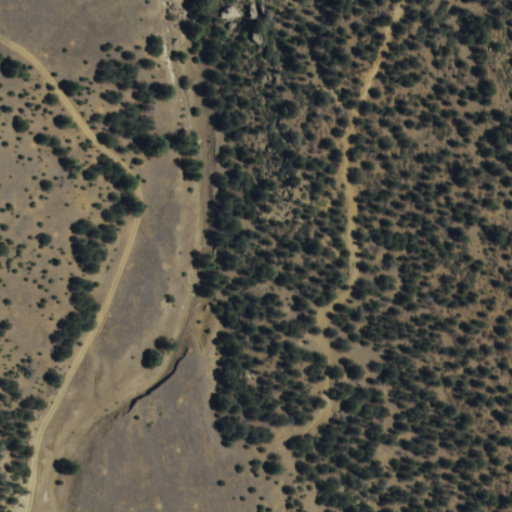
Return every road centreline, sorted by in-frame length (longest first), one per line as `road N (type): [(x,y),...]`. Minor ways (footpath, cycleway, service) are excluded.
road 1 (track): [(399,0),(344,137),(354,272),(317,325),(328,375),(317,418),(287,428),(266,448),(240,453),(219,438),(200,392),(188,313),(149,247),(131,232)]
road 2 (track): [(28,511),(40,429),(91,334),(131,232)]
road 3 (track): [(131,232),(133,176),(96,146),(27,54),(0,40)]
